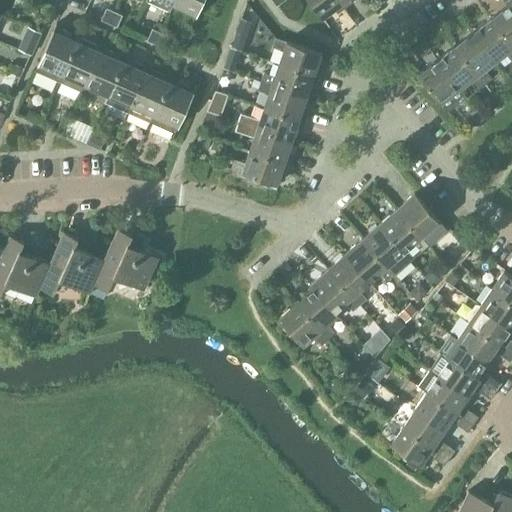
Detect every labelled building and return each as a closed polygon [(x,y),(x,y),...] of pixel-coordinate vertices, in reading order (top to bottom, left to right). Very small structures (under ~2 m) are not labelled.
[(148,0),(147,1),(171,12),(174,4),(176,0),(148,0)] [(176,0),(174,4),(198,15),(204,0),(176,0)] [(345,9),(338,0),(309,0),(323,18),(335,9),(338,14),(345,9)] [(338,0),(345,9),(353,3),(350,0),(338,0)] [(511,6),(507,1),(506,1),(509,5),(492,19),(511,45),(511,6)] [(110,24),(115,12),(108,8),(102,20),(110,24)] [(123,16),(115,12),(110,24),(118,28),(123,16)] [(473,33),(496,62),(507,54),(511,61),(511,45),(492,19),(473,33)] [(156,45),(161,33),(153,29),(148,41),(156,45)] [(60,82),(78,43),(70,39),(72,35),(63,31),(61,35),(54,32),(36,72),(60,82)] [(161,33),(156,45),(164,48),(169,36),(161,33)] [(237,33),(232,47),(243,51),(248,37),(237,33)] [(455,47),(485,85),(492,80),(485,70),(496,62),(473,33),(455,47)] [(80,38),(78,43),(60,82),(82,92),(101,53),(94,50),(96,46),(80,38)] [(280,64),(319,78),(322,70),(317,68),(322,54),(287,42),(287,43),(276,39),(273,47),(284,51),(280,64)] [(22,41),(19,49),(29,54),(33,46),(22,41)] [(485,85),(455,47),(438,60),(460,90),(470,82),(477,91),(485,85)] [(232,48),(228,59),(239,62),(242,52),(232,48)] [(101,53),(82,92),(106,103),(124,63),(116,60),(118,56),(109,51),(107,56),(101,53)] [(467,98),(460,90),(438,60),(419,75),(441,104),(442,103),(449,112),(467,98)] [(131,66),(124,63),(106,103),(129,113),(147,73),(141,71),(143,66),(133,62),(131,66)] [(261,81),(307,98),(311,85),(316,87),(319,78),(280,64),(275,77),(264,73),(261,81)] [(147,73),(129,113),(152,123),(170,84),(163,80),(165,76),(154,72),(153,76),(147,73)] [(303,111),(307,98),(261,81),(258,90),(269,94),(265,107),(305,121),(308,112),(303,111)] [(170,84),(152,123),(176,134),(193,94),(186,91),(188,87),(179,82),(177,87),(170,84)] [(211,103),(208,112),(222,117),(225,108),(211,103)] [(302,130),(305,121),(265,107),(260,120),(242,114),(239,123),(246,125),(292,141),(297,128),(302,130)] [(479,110),(470,116),(477,125),(486,119),(479,110)] [(209,112),(205,124),(214,128),(219,116),(209,112)] [(64,117),(58,131),(64,133),(70,120),(64,117)] [(292,141),(246,125),(239,123),(236,132),(254,138),(250,150),(290,164),(293,155),(288,154),(292,141)] [(88,144),(101,150),(102,149),(107,136),(93,131),(88,144)] [(200,135),(197,145),(209,150),(212,139),(200,135)] [(290,164),(250,150),(246,163),(235,159),(232,168),(242,172),(242,173),(277,185),(282,171),(288,173),(290,164)] [(397,210),(428,246),(436,240),(429,231),(440,222),(416,194),(397,210)] [(428,246),(397,210),(380,225),(404,253),(414,244),(421,252),(428,246)] [(363,239),(394,275),(411,261),(404,253),(380,225),(363,239)] [(117,228),(102,260),(88,292),(91,294),(95,284),(109,291),(115,276),(145,289),(159,257),(129,243),(133,235),(117,228)] [(49,264),(34,296),(37,297),(41,287),(55,293),(61,280),(88,292),(102,260),(74,247),(78,239),(63,232),(49,264)] [(34,296),(49,264),(20,251),(24,242),(9,236),(0,254),(0,296),(0,297),(6,283),(34,296)] [(394,275),(363,239),(346,254),(370,282),(380,274),(387,281),(394,275)] [(359,291),(370,282),(346,254),(329,269),(360,305),(367,299),(359,291)] [(455,262),(448,254),(442,259),(449,267),(455,262)] [(360,305),(329,269),(310,284),(314,289),(336,312),(346,303),(353,311),(360,305)] [(432,271),(425,277),(433,286),(440,280),(432,271)] [(493,289),(511,302),(511,276),(505,271),(493,289)] [(420,284),(411,292),(420,302),(429,293),(420,284)] [(340,316),(336,312),(314,289),(297,303),(329,339),(336,333),(328,325),(340,316)] [(511,302),(493,289),(481,305),(511,327),(511,325),(511,302)] [(329,339),(297,303),(279,318),(304,346),(315,338),(321,345),(329,339)] [(411,305),(401,315),(408,323),(418,313),(411,305)] [(481,305),(481,306),(476,305),(467,318),(470,322),(469,322),(500,343),(511,327),(481,305)] [(398,318),(389,327),(396,334),(405,326),(398,318)] [(500,343),(469,322),(458,339),(488,360),(495,351),(501,356),(507,348),(500,343)] [(446,356),(480,379),(497,391),(503,384),(482,369),(488,360),(458,339),(446,356)] [(511,363),(511,361),(511,351),(507,348),(501,356),(511,363)] [(433,371),(469,396),(474,389),(481,394),(482,392),(492,399),(497,391),(480,379),(446,356),(445,355),(444,355),(433,371)] [(387,372),(379,366),(370,377),(378,383),(387,372)] [(469,396),(433,371),(421,388),(427,392),(457,413),(469,396)] [(366,400),(373,391),(362,383),(355,391),(366,400)] [(464,418),(457,413),(427,392),(415,409),(446,430),(452,421),(469,432),(474,425),(464,418)] [(434,447),(451,459),(456,451),(439,439),(446,430),(415,409),(404,426),(434,447)] [(464,418),(474,425),(480,417),(469,410),(464,418)] [(451,459),(434,447),(404,426),(391,443),(422,464),(429,455),(446,466),(451,459)] [(511,511),(511,496),(499,490),(493,503),(468,492),(459,511),(511,511)]
